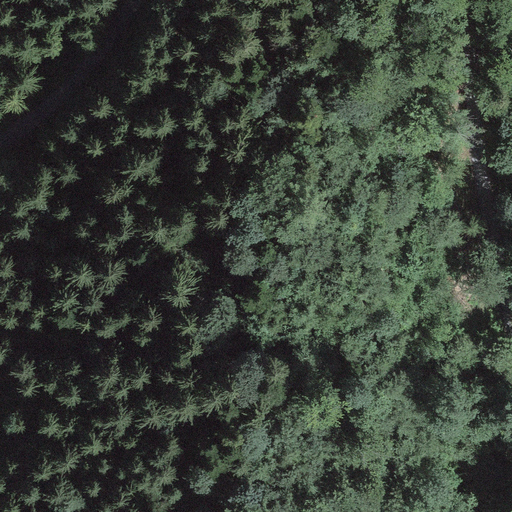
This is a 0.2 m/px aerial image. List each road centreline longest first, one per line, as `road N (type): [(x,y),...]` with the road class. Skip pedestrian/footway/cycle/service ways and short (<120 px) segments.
road 1 (track): [(511,318),(500,282),(468,0)]
road 2 (track): [(135,0),(112,37),(0,116)]
